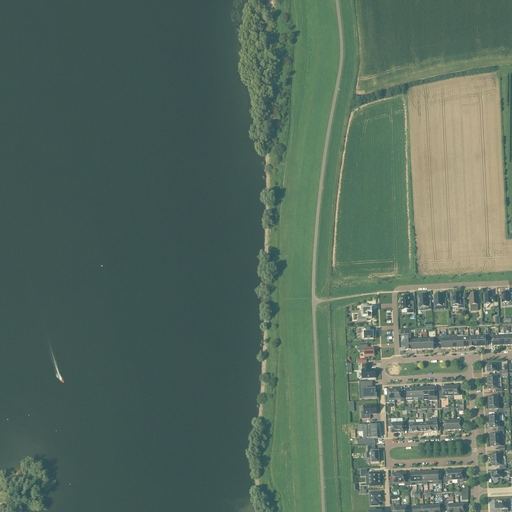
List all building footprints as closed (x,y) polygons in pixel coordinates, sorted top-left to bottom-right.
[(510,306),(511,306),(511,299),(510,299),(509,292),(502,293),(502,304),(510,304),(510,306)] [(491,293),(484,293),(484,304),(491,304),(491,303),(495,303),(495,296),(491,297),(491,293)] [(477,294),(469,294),(470,305),(470,308),(478,307),(478,305),(477,294)] [(460,295),(451,295),(451,307),(458,307),(458,309),(464,308),(464,298),(460,299),(460,295)] [(427,296),(419,297),(419,308),(425,307),(425,310),(431,310),(430,303),(427,303),(427,296)] [(442,296),(434,296),(435,307),(442,306),(442,310),(446,310),(446,303),(442,303),(442,296)] [(407,310),(407,314),(414,314),(413,302),(410,303),(409,297),(405,297),(401,298),(401,310),(407,310)] [(361,309),(361,318),(366,317),(366,319),(371,319),(371,314),(372,314),(371,309),(368,309),(368,305),(361,306),(361,309)] [(370,329),(361,329),(361,333),(362,333),(362,340),(374,339),(373,332),(370,332),(370,329)] [(479,338),(480,347),(486,347),(485,341),(488,341),(488,335),(485,335),(485,338),(479,338)] [(499,346),(499,337),(493,337),(493,335),(490,335),(490,341),(493,341),(493,346),(499,346)] [(433,340),(427,341),(428,350),(433,349),(433,344),(436,344),(436,337),(433,338),(433,340)] [(447,349),(447,340),(446,340),(441,340),(441,337),(437,337),(438,344),(441,344),(441,349),(447,349)] [(405,343),(402,343),(402,348),(405,348),(405,351),(411,350),(411,341),(405,342),(405,343)] [(368,345),(358,345),(359,350),(364,350),(364,357),(365,357),(365,359),(370,359),(370,357),(374,356),(373,351),(372,351),(372,348),(368,349),(368,345)] [(362,370),(361,370),(362,379),(375,378),(374,370),(370,370),(369,365),(362,366),(362,370)] [(487,384),(487,385),(498,385),(498,384),(498,378),(501,378),(501,374),(495,375),(495,378),(487,378),(487,381),(487,384)] [(371,382),(360,382),(361,389),(364,389),(364,398),(376,397),(375,388),(371,388),(371,382)] [(498,385),(487,385),(487,388),(488,388),(488,390),(495,390),(496,393),(502,392),(502,389),(498,389),(498,385)] [(453,388),(453,397),(459,396),(462,396),(462,390),(459,390),(458,387),(453,388)] [(434,401),(437,401),(437,391),(434,391),(434,388),(428,389),(429,398),(434,398),(434,401)] [(448,397),(447,388),(442,388),(442,392),(439,392),(439,400),(445,400),(445,397),(448,397)] [(388,401),(394,401),(394,390),(388,391),(388,397),(385,397),(385,403),(389,403),(388,401)] [(394,390),(394,401),(400,400),(401,403),(404,402),(404,396),(400,396),(400,390),(394,390)] [(488,404),(499,403),(500,403),(500,397),(502,397),(502,394),(496,394),(496,397),(488,398),(488,400),(488,404)] [(499,403),(488,404),(488,407),(489,407),(489,409),(496,409),(496,412),(503,412),(503,409),(500,409),(500,403),(499,403)] [(364,412),(361,412),(362,420),(370,419),(370,415),(376,414),(376,406),(364,406),(364,412)] [(489,422),(500,422),(499,416),(503,416),(503,412),(496,412),(497,416),(489,416),(489,419),(488,419),(489,422)] [(397,423),(397,433),(404,433),(403,427),(406,427),(406,420),(403,420),(403,423),(397,423)] [(397,433),(397,423),(391,423),(391,421),(387,421),(388,427),(391,427),(391,434),(397,433)] [(497,428),(497,431),(504,431),(503,427),(500,427),(500,422),(489,422),(489,426),(490,426),(490,428),(497,428)] [(377,427),(363,427),(363,431),(364,431),(365,440),(369,440),(378,439),(377,427)] [(489,441),(501,440),(500,434),(504,434),(504,431),(497,431),(498,434),(490,435),(490,437),(489,437),(489,441)] [(501,440),(489,441),(490,444),(491,447),(498,446),(498,449),(505,449),(504,446),(501,446),(501,440)] [(374,446),(367,447),(367,452),(370,452),(371,463),(378,463),(378,452),(374,452),(374,446)] [(490,457),(490,460),(501,459),(501,455),(505,454),(505,451),(498,451),(498,454),(491,455),(491,457),(490,457)] [(501,459),(490,460),(490,461),(491,464),(492,467),(499,466),(499,469),(506,469),(505,466),(502,466),(502,460),(501,459)] [(367,470),(361,470),(361,477),(369,476),(369,487),(380,486),(379,473),(369,473),(369,474),(367,474),(367,470)] [(457,472),(457,481),(463,480),(463,482),(466,482),(466,475),(463,475),(463,471),(457,472)] [(438,472),(432,473),(433,482),(433,485),(438,484),(438,485),(442,485),(441,479),(438,479),(438,472)] [(447,481),(452,481),(452,472),(446,472),(446,478),(443,478),(443,485),(447,485),(447,481)] [(411,483),(416,483),(416,473),(410,474),(411,480),(408,480),(408,486),(411,486),(411,483)] [(393,485),(399,485),(398,474),(392,475),(392,481),(389,481),(389,487),(393,487),(393,485)] [(408,486),(408,480),(405,480),(404,474),(398,474),(399,485),(405,484),(405,487),(408,486)] [(373,500),(373,505),(380,505),(380,502),(382,501),(381,496),(380,496),(380,493),(371,494),(371,500),(373,500)] [(495,502),(494,502),(495,508),(495,509),(499,509),(502,508),(502,511),(508,511),(508,508),(505,508),(505,502),(504,502),(498,502),(495,502)] [(434,507),(434,511),(439,511),(440,509),(443,509),(442,503),(439,503),(439,506),(434,507)]
